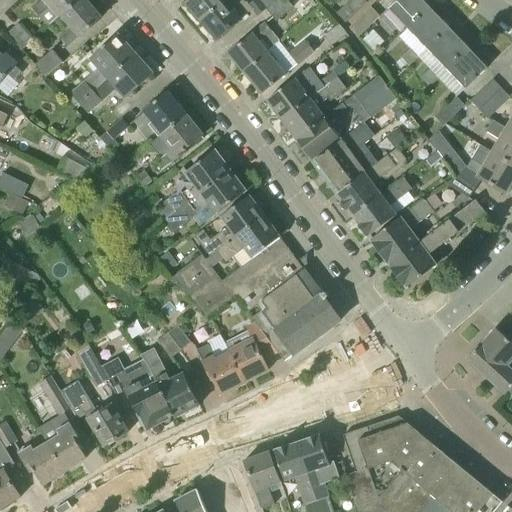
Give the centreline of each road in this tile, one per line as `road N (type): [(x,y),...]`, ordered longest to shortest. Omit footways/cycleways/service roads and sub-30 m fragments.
road 1 (residential): [(399,347),(258,152),(130,0)]
road 2 (residential): [(201,448),(399,347)]
road 3 (residential): [(511,466),(466,428),(399,347)]
road 4 (residential): [(399,347),(511,257)]
road 5 (residential): [(83,511),(201,448)]
